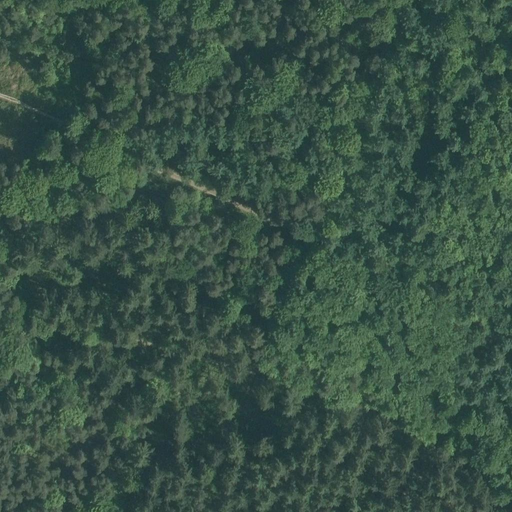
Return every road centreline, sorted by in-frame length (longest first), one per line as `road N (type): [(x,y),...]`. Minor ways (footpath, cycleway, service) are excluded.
road 1 (track): [(153,137),(140,163),(73,200),(56,219),(52,260),(79,292),(258,342)]
road 2 (track): [(258,342),(342,368),(429,415),(511,479)]
road 3 (track): [(398,0),(315,196)]
road 4 (track): [(315,196),(258,342)]
road 5 (track): [(125,125),(0,70)]
